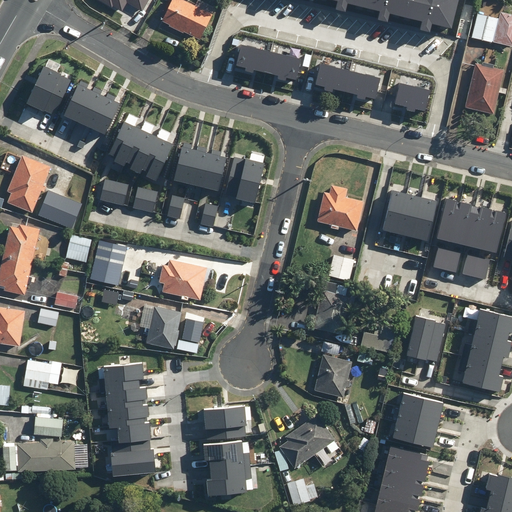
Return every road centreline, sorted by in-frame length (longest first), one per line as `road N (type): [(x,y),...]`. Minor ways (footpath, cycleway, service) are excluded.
road 1 (residential): [(202,95),(232,22),(254,12),(430,54),(445,71),(428,150)]
road 2 (residential): [(303,120),(245,361)]
road 3 (residential): [(26,0),(202,95)]
road 4 (residential): [(245,361),(172,380),(183,485)]
road 5 (residential): [(303,120),(428,150)]
road 6 (residential): [(451,511),(473,425),(511,428)]
